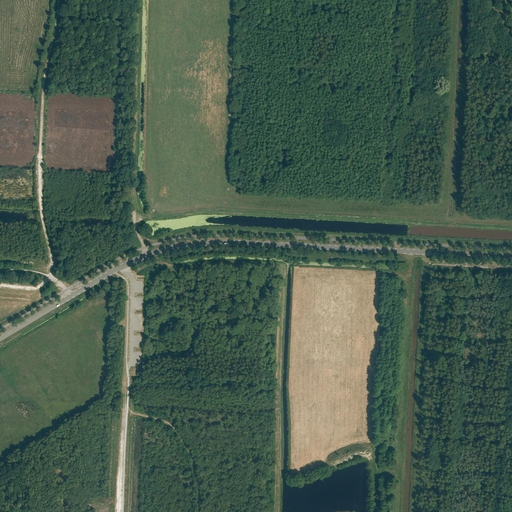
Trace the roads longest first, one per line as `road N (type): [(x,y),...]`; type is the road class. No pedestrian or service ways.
road 1 (tertiary): [(511,257),(212,242),(123,265)]
road 2 (track): [(127,369),(118,511)]
